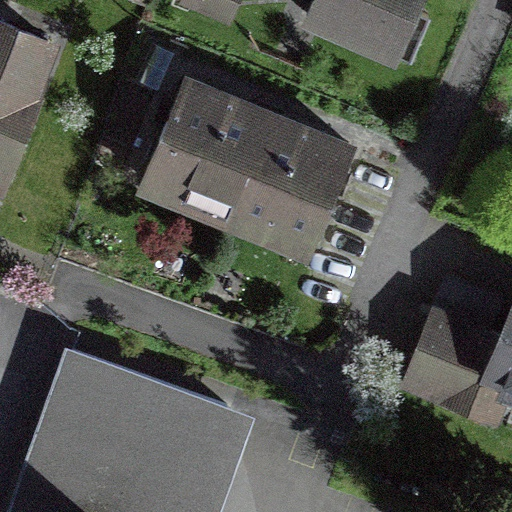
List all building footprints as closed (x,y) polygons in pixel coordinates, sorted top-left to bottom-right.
[(234,0),(195,0),(228,15),(234,0)] [(311,0),(307,12),(409,57),(428,13),(414,6),(416,0),(311,0)] [(0,19),(0,176),(37,78),(34,77),(49,40),(0,19)] [(185,74),(143,176),(186,194),(191,181),(231,197),(232,198),(271,214),(266,227),(309,245),(351,143),(185,74)] [(406,379),(496,415),(511,376),(511,306),(501,333),(486,327),(498,297),(447,276),(406,379)] [(187,511),(227,402),(72,347),(13,511),(187,511)]
